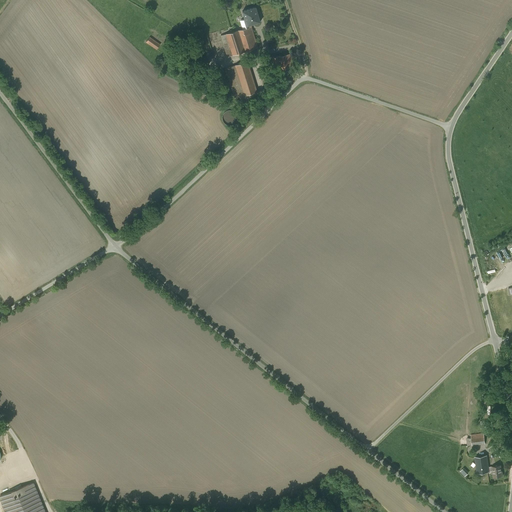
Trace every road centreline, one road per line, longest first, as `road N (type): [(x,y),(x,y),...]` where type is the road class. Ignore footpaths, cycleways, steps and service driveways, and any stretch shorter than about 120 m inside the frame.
road 1 (unclassified): [(449,511),(114,245)]
road 2 (unclassified): [(450,127),(305,77),(114,245)]
road 3 (unclassified): [(450,127),(448,157),(511,409)]
road 4 (unclassified): [(114,245),(0,93)]
road 5 (track): [(494,338),(368,447)]
road 6 (unclassified): [(114,245),(0,312)]
